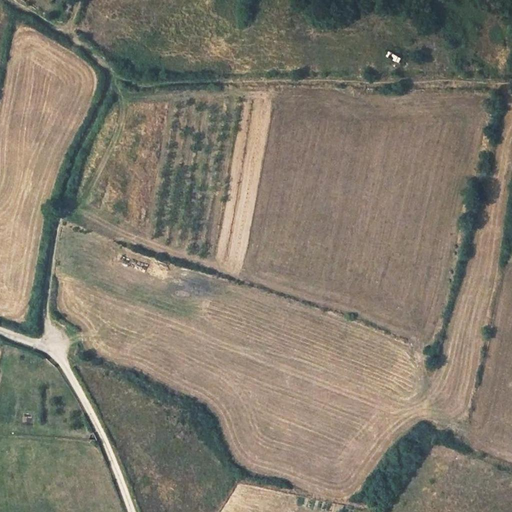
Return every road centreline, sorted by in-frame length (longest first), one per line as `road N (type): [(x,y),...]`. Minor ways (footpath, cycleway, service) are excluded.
road 1 (track): [(15,0),(114,75),(142,84),(511,85)]
road 2 (track): [(114,75),(61,208),(45,300),(52,348),(93,416),(131,511)]
